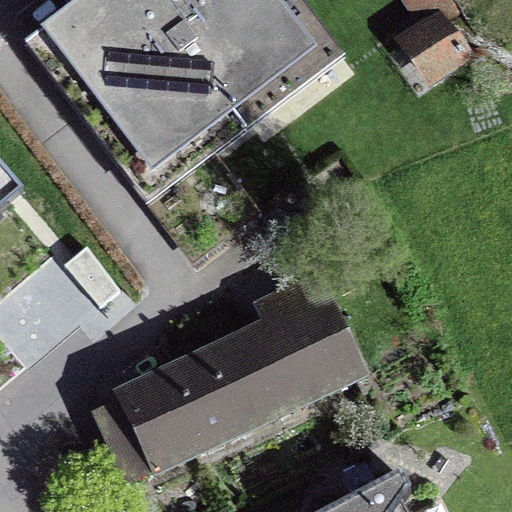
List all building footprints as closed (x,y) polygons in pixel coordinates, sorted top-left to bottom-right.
[(82,0),(23,45),(148,210),(217,158),(253,132),(262,144),(355,74),(298,0),(82,0)] [(463,13),(453,0),(400,0),(417,25),(392,42),(427,93),(475,60),(449,22),(463,13)] [(217,158),(148,210),(195,271),(264,219),(217,158)] [(0,165),(0,215),(25,194),(0,165)] [(261,325),(111,395),(116,406),(91,418),(125,491),(151,478),(154,484),(369,382),(319,277),(253,308),(261,325)] [(404,511),(402,506),(414,500),(402,476),(331,511),(404,511)]
